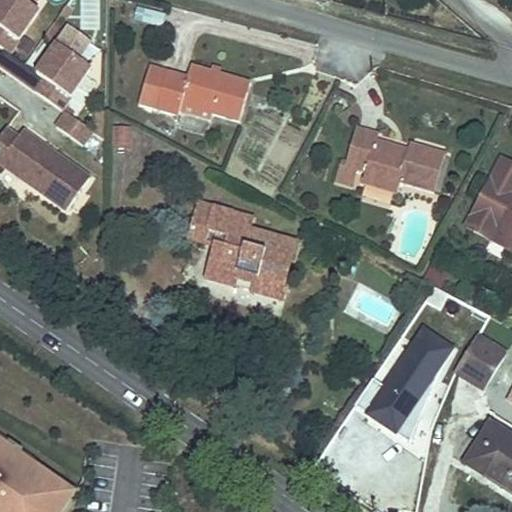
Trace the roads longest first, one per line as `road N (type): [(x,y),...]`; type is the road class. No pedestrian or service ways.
road 1 (secondary): [(323,511),(0,291)]
road 2 (residential): [(511,76),(249,0)]
